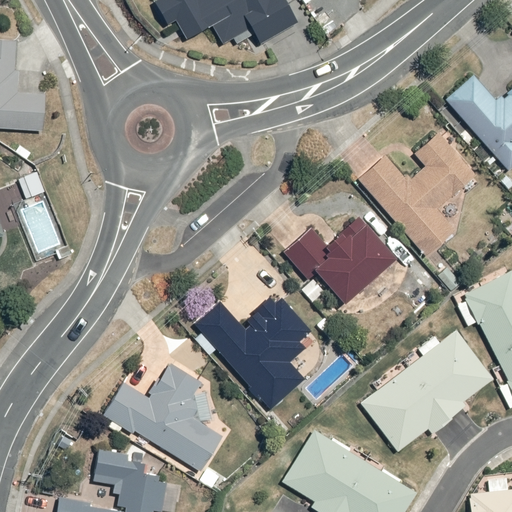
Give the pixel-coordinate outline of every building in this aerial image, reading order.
[(156,0),(173,31),(180,27),(186,38),(204,29),(212,46),(253,25),(261,40),(301,19),(290,0),(156,0)] [(0,126),(45,127),(45,92),(21,92),(22,41),(0,40),(0,126)] [(479,72),(449,98),(511,170),(511,168),(511,87),(501,97),(479,72)] [(388,151),(359,177),(430,256),(460,229),(442,209),(485,171),(445,127),(418,152),(428,164),(412,178),(388,151)] [(47,190),(39,172),(20,180),(27,198),(47,190)] [(313,227),(286,249),(307,274),(317,265),(347,302),(401,258),(364,212),(326,243),(313,227)] [(0,242),(10,239),(0,216),(0,242)] [(511,254),(464,280),(511,368),(511,254)] [(193,331),(270,410),(306,375),(294,362),(295,358),(305,359),(306,339),(304,337),(318,323),(289,293),(284,298),(278,292),(247,322),(225,300),(193,331)] [(492,367),(457,319),(360,390),(396,438),(492,367)] [(150,397),(126,383),(107,414),(135,431),(137,429),(205,470),(228,432),(194,411),(210,383),(173,361),(150,397)] [(396,511),(419,470),(322,418),(293,472),(366,511),(396,511)] [(64,481),(58,511),(155,511),(156,511),(158,511),(165,511),(175,456),(103,444),(96,486),(64,481)] [(511,511),(511,475),(474,480),(477,511),(511,511)]
